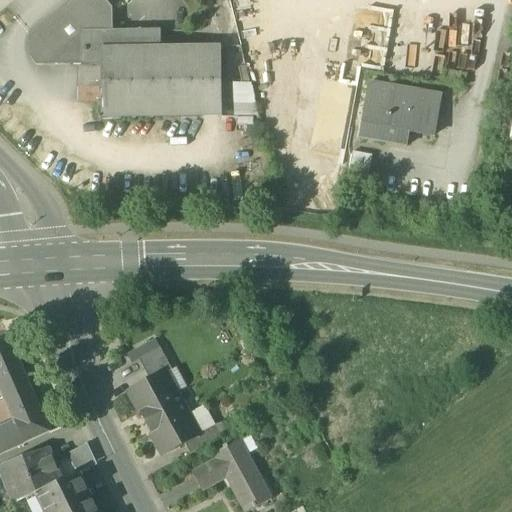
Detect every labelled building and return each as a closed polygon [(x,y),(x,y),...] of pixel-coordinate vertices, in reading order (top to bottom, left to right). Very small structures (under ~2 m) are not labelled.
[(36,67),(43,66),(35,56),(35,39),(81,0),(86,0),(97,1),(108,14),(108,32),(112,32),(112,9),(103,0),(72,0),(29,36),(29,58),(36,67)] [(69,66),(83,66),(83,32),(108,32),(108,14),(97,1),(86,0),(81,0),(35,39),(35,56),(43,66),(69,66)] [(112,32),(108,32),(83,32),(83,66),(100,66),(100,49),(160,48),(160,31),(112,32)] [(220,48),(160,48),(100,49),(100,66),(101,119),(221,117),(220,48)] [(257,124),(256,83),(237,83),(239,124),(257,124)] [(361,138),(401,145),(403,132),(433,138),(441,97),(371,84),(361,138)] [(0,391),(3,399),(7,408),(33,396),(7,339),(0,342),(0,391)] [(138,360),(144,371),(165,360),(165,359),(159,349),(138,360)] [(171,371),(165,360),(144,371),(150,382),(165,373),(165,375),(171,371)] [(128,393),(139,414),(176,394),(165,375),(165,373),(150,382),(128,393)] [(139,414),(151,435),(188,415),(176,394),(139,414)] [(42,417),(33,396),(7,408),(15,424),(15,425),(17,424),(42,417)] [(199,435),(188,415),(151,435),(162,457),(184,445),(199,437),(199,435)] [(0,455),(26,443),(49,433),(42,417),(17,424),(15,425),(15,424),(0,430),(0,455)] [(184,445),(190,455),(221,438),(215,426),(199,435),(199,437),(184,445)] [(249,436),(235,444),(242,458),(246,456),(247,456),(257,451),(249,436)] [(250,511),(271,501),(247,456),(246,456),(242,458),(235,444),(213,456),(217,462),(191,475),(201,493),(226,479),(244,511),(250,511)] [(68,455),(77,475),(95,467),(96,467),(86,445),(68,455)] [(21,460),(34,493),(61,482),(61,481),(48,449),(21,460)] [(0,476),(11,503),(34,493),(21,460),(0,468),(0,476)] [(36,496),(44,511),(60,511),(89,498),(78,475),(36,496)] [(60,511),(95,511),(89,498),(60,511)]
